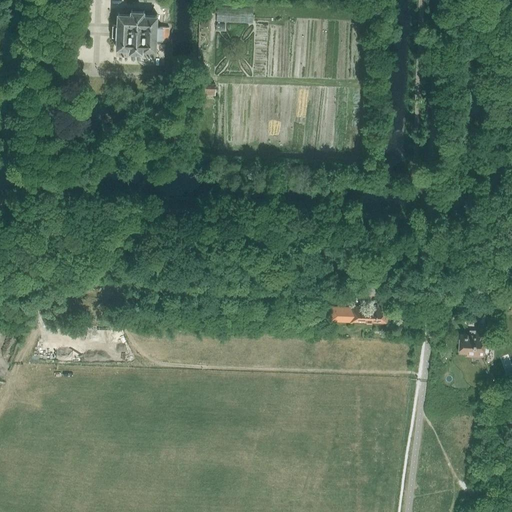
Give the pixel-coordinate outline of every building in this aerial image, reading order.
[(217,7),(216,22),(252,24),(253,9),(217,7)] [(201,27),(210,28),(211,9),(202,9),(201,27)] [(157,40),(162,40),(168,41),(169,27),(157,27),(157,15),(144,14),(144,11),(131,11),(131,14),(118,13),(117,25),(113,25),(112,37),(116,37),(116,49),(129,50),(129,53),(143,54),(143,50),(157,51),(157,40)] [(203,95),(215,96),(216,84),(202,84),(203,95)] [(378,308),(331,306),(330,321),(387,323),(388,309),(386,309),(386,302),(378,301),(378,308)] [(509,310),(505,302),(498,307),(502,314),(509,310)] [(459,353),(467,353),(466,357),(484,357),(484,339),(491,313),(483,311),(477,330),(470,330),(468,334),(453,334),(453,341),(459,344),(459,353)]
